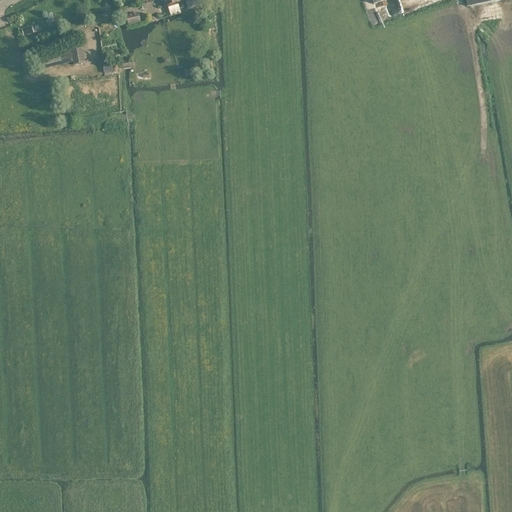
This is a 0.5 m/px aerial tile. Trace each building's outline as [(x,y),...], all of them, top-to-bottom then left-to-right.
[(140,19),(137,10),(125,13),(127,23),(140,19)] [(101,42),(115,39),(114,34),(119,33),(115,16),(96,20),(101,42)] [(72,62),(84,59),(80,40),(68,42),(72,62)] [(37,64),(60,57),(58,50),(35,57),(37,64)] [(113,57),(102,58),(103,70),(114,69),(113,57)]
